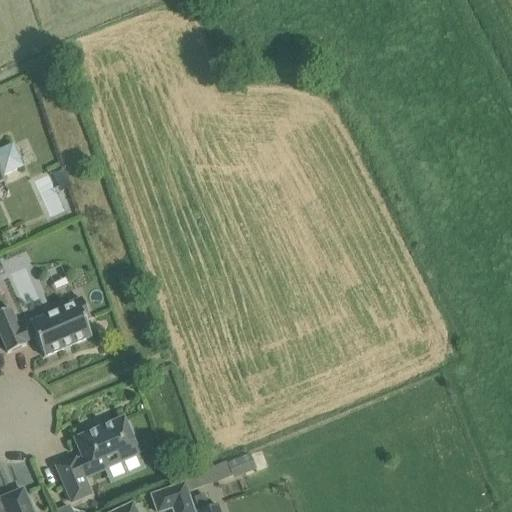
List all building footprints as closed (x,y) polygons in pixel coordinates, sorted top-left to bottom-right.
[(0,183),(5,181),(2,176),(4,175),(4,176),(23,168),(13,146),(0,151),(0,183)] [(85,322),(90,320),(82,299),(60,309),(61,311),(30,324),(31,325),(20,330),(11,309),(0,313),(0,335),(8,354),(26,346),(25,343),(36,338),(45,358),(92,338),(85,322)] [(77,464),(76,461),(57,468),(72,503),(91,495),(84,480),(107,470),(106,468),(138,454),(131,437),(134,436),(129,424),(126,426),(123,420),(76,441),(84,460),(77,464)] [(185,477),(190,492),(255,468),(249,453),(185,477)] [(152,495),(156,511),(168,511),(173,511),(195,511),(186,483),(152,495)] [(0,511),(32,511),(23,491),(0,500),(0,511)] [(114,511),(138,511),(134,503),(114,511)]
